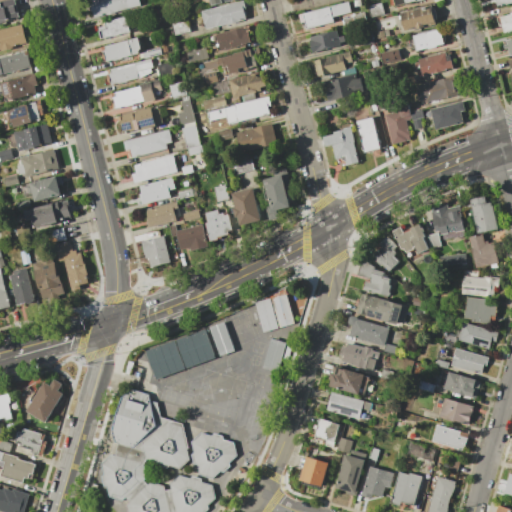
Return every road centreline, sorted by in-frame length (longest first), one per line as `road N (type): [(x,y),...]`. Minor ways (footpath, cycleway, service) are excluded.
road 1 (residential): [(271,0),(324,205),(332,279),(286,433),(243,511)]
road 2 (secondary): [(194,296),(418,177),(511,141)]
road 3 (tertiary): [(49,0),(114,253),(110,326)]
road 4 (residential): [(463,0),(511,186)]
